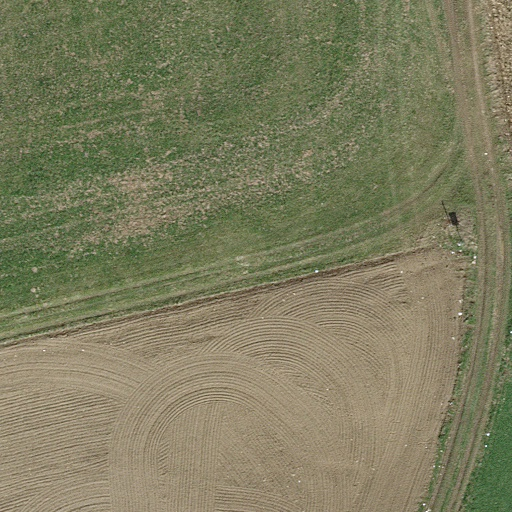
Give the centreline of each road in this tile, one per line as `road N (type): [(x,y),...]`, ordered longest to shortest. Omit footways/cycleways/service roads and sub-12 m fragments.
road 1 (track): [(436,511),(469,428),(494,314),(491,225)]
road 2 (track): [(464,0),(485,176)]
